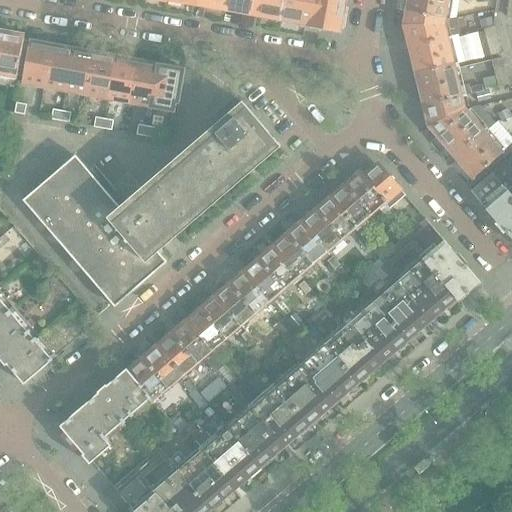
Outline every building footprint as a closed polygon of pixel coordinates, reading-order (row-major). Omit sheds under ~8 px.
[(167,0),(168,1),(181,3),(182,1),(194,3),(196,4),(198,4),(210,6),(209,8),(224,11),(225,0),(167,0)] [(225,0),(224,11),(237,13),(238,11),(249,13),(252,14),(254,14),(266,16),(265,18),(279,21),(283,0),(225,0)] [(283,0),(279,21),(293,23),(294,21),(305,23),(308,24),(311,24),(335,29),(339,25),(341,14),(343,7),(344,0),(283,0)] [(407,0),(405,12),(445,19),(448,2),(460,4),(460,0),(407,0)] [(477,59),(472,35),(455,39),(454,36),(447,38),(445,32),(442,31),(445,19),(405,12),(403,25),(416,78),(455,69),(454,64),(477,59)] [(492,27),(490,19),(476,22),(478,30),(483,29),(484,29),(492,27)] [(495,34),(494,27),(492,27),(484,29),(484,32),(485,36),(495,34)] [(17,74),(23,42),(24,37),(18,36),(18,35),(9,33),(8,34),(2,33),(2,32),(0,31),(0,73),(17,76),(17,74)] [(480,58),(490,56),(488,49),(487,43),(485,36),(484,32),(474,34),(480,58)] [(497,40),(495,34),(485,36),(487,43),(497,40)] [(43,88),(51,45),(43,43),(44,42),(33,40),(33,41),(29,41),(29,43),(23,42),(17,74),(23,75),(22,84),(43,88)] [(499,47),(497,40),(487,43),(488,49),(499,47)] [(65,92),(73,49),(70,48),(70,47),(59,45),(59,46),(51,45),(43,88),(65,92)] [(500,54),(499,47),(488,49),(490,56),(500,54)] [(86,95),(94,53),(86,51),(86,49),(76,48),(75,49),(73,49),(65,92),(86,95)] [(108,99),(115,56),(113,56),(113,54),(102,52),(102,54),(94,53),(86,95),(108,99)] [(129,103),(137,60),(129,59),(129,57),(118,55),(118,57),(115,56),(108,99),(129,103)] [(504,65),(502,58),(491,61),(492,67),(504,65)] [(150,107),(158,64),(155,64),(155,62),(145,60),(145,62),(137,60),(129,103),(150,107)] [(177,102),(183,69),(172,68),(172,67),(172,65),(161,63),(161,65),(158,64),(150,107),(173,111),(174,102),(177,102)] [(505,72),(504,65),(492,67),(494,74),(505,72)] [(436,137),(467,111),(466,110),(461,104),(463,102),(462,96),(471,94),(469,88),(468,85),(459,87),(455,69),(416,78),(427,126),(436,137)] [(507,78),(505,72),(494,74),(496,81),(507,78)] [(494,76),(482,79),(484,90),(496,87),(494,76)] [(508,85),(507,78),(496,81),(497,88),(500,87),(508,85)] [(481,86),(469,88),(471,94),(482,91),(481,86)] [(482,92),(475,93),(477,102),(491,99),(489,90),(482,92)] [(166,262),(157,252),(280,146),(241,101),(119,207),(86,169),(76,177),(65,164),(23,200),(114,307),(166,262)] [(24,115),(26,105),(16,103),(14,113),(24,115)] [(499,150),(484,132),(483,131),(500,124),(492,114),(487,119),(476,107),(466,110),(467,111),(436,137),(469,175),(499,150)] [(511,116),(507,108),(497,114),(501,122),(511,116)] [(60,121),(61,112),(53,110),(51,120),(60,121)] [(69,123),(70,113),(61,112),(60,121),(69,123)] [(102,129),(104,119),(95,118),(93,127),(102,129)] [(111,131),(113,121),(104,119),(102,129),(111,131)] [(145,137),(147,127),(138,125),(136,135),(145,137)] [(154,138),(156,129),(147,127),(145,137),(154,138)] [(511,169),(508,165),(511,161),(511,144),(502,153),(499,150),(469,175),(472,179),(464,185),(468,189),(509,153),(511,156),(470,191),(511,240),(511,169)] [(11,177),(14,162),(3,160),(1,175),(11,177)] [(404,195),(381,168),(374,168),(363,177),(390,207),(404,195)] [(397,216),(390,207),(363,177),(360,173),(356,176),(353,175),(349,179),(348,182),(342,188),(338,188),(334,192),(334,195),(330,198),(355,227),(379,206),(392,221),(397,216)] [(355,227),(330,198),(327,201),(324,200),(320,204),(320,207),(313,213),(309,213),(305,216),(305,220),(302,222),(327,251),(355,227)] [(420,230),(429,223),(428,223),(425,219),(417,226),(420,230)] [(327,251),(302,222),(298,225),(295,225),(291,229),(290,232),(284,238),(281,237),(276,241),(276,244),(273,247),(298,276),(327,251)] [(417,226),(412,230),(415,235),(420,230),(417,226)] [(410,232),(406,235),(410,239),(415,235),(412,230),(410,232)] [(371,244),(361,233),(355,238),(365,249),(371,244)] [(403,245),(410,239),(406,235),(399,241),(403,245)] [(426,256),(421,249),(413,240),(409,244),(413,248),(422,259),(426,256)] [(396,251),(403,245),(399,241),(393,246),(396,251)] [(479,282),(444,241),(426,256),(422,259),(422,260),(423,262),(458,301),(458,302),(468,293),(467,293),(479,282)] [(405,255),(413,248),(409,244),(401,250),(405,255)] [(390,257),(396,251),(393,246),(386,252),(390,257)] [(298,276),(273,247),(269,250),(266,250),(262,253),(262,257),(255,263),(252,262),(248,266),(247,269),(244,272),(269,301),(298,276)] [(397,262),(405,255),(401,250),(393,258),(397,262)] [(386,259),(390,257),(386,252),(379,258),(385,265),(388,262),(386,259)] [(339,266),(332,257),(327,262),(334,270),(339,266)] [(392,266),(397,262),(393,258),(388,262),(385,265),(388,269),(392,266)] [(458,301),(423,262),(375,303),(406,340),(408,339),(412,340),(418,335),(417,331),(445,307),(449,308),(458,301)] [(388,269),(385,265),(381,268),(391,279),(394,276),(388,269)] [(398,273),(392,266),(388,269),(394,276),(398,273)] [(269,301),(244,272),(241,275),(237,274),(233,278),(233,281),(226,287),(223,287),(219,290),(219,294),(215,297),(240,326),(269,301)] [(352,281),(343,272),(333,281),(342,290),(352,281)] [(310,290),(303,282),(298,286),(305,295),(310,290)] [(19,301),(14,294),(8,299),(13,306),(19,301)] [(240,326),(215,297),(212,300),(209,299),(204,303),(204,306),(197,312),(194,312),(190,315),(190,319),(186,322),(211,350),(240,326)] [(0,320),(11,311),(0,298),(0,320)] [(406,340),(375,303),(326,345),(357,382),(359,381),(363,382),(369,377),(368,373),(396,349),(400,350),(406,345),(405,341),(406,340)] [(334,322),(342,315),(337,309),(329,316),(334,322)] [(44,350),(11,311),(0,320),(0,356),(15,374),(44,350)] [(211,350),(186,322),(183,324),(180,324),(176,328),(175,331),(172,333),(169,337),(165,336),(161,340),(161,343),(158,346),(183,375),(203,358),(215,373),(224,366),(211,350)] [(253,339),(246,331),(241,336),(247,344),(253,339)] [(286,342),(292,349),(302,341),(295,334),(286,342)] [(264,371),(288,351),(282,343),(258,363),(264,371)] [(357,382),(326,345),(277,387),(308,424),(310,423),(314,424),(320,419),(319,415),(347,391),(351,392),(357,387),(356,383),(357,382)] [(183,375),(158,346),(154,349),(151,349),(147,352),(147,355),(140,361),(136,361),(132,365),(132,368),(128,371),(149,397),(153,401),(183,375)] [(264,356),(256,346),(245,354),(254,365),(264,356)] [(23,384),(52,360),(44,350),(15,374),(23,384)] [(237,380),(225,366),(219,371),(231,385),(237,380)] [(149,397),(128,371),(126,369),(103,388),(126,417),(129,414),(132,417),(135,415),(132,412),(149,397)] [(249,389),(240,379),(233,385),(242,395),(249,389)] [(209,406),(188,381),(183,385),(190,394),(189,395),(202,411),(209,406)] [(217,395),(209,385),(200,393),(208,402),(217,395)] [(247,402),(233,385),(227,390),(241,407),(247,402)] [(308,429),(307,425),(308,424),(277,387),(228,429),(259,466),(260,465),(265,467),(271,461),(270,457),(298,433),(302,434),(308,429)] [(126,417),(103,388),(80,408),(103,436),(121,422),(123,425),(126,422),(124,419),(126,417)] [(103,436),(80,408),(59,426),(90,462),(111,446),(103,437),(103,436)] [(214,414),(209,408),(204,412),(209,418),(214,414)] [(186,424),(180,418),(173,425),(179,431),(180,430),(186,424)] [(194,439),(199,435),(189,422),(186,424),(180,430),(195,448),(199,445),(194,439)] [(259,466),(228,429),(179,471),(210,508),(211,507),(216,509),(222,503),(221,499),(249,475),(253,477),(259,471),(258,467),(259,466)] [(179,459),(172,450),(175,447),(171,441),(161,449),(173,464),(179,459)] [(143,479),(165,461),(170,467),(173,464),(161,449),(159,448),(113,487),(116,490),(159,455),(160,457),(140,475),(143,479)] [(210,508),(179,471),(157,491),(155,489),(153,491),(143,479),(140,475),(118,493),(132,509),(134,511),(209,511),(209,509),(210,508)]
